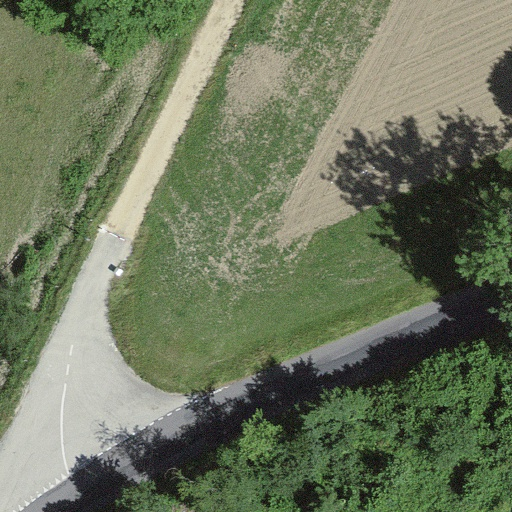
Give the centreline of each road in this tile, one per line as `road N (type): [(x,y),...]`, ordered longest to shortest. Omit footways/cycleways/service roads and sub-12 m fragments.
road 1 (track): [(78,504),(65,424),(112,235),(232,0)]
road 2 (unclassified): [(69,511),(250,411),(511,294)]
